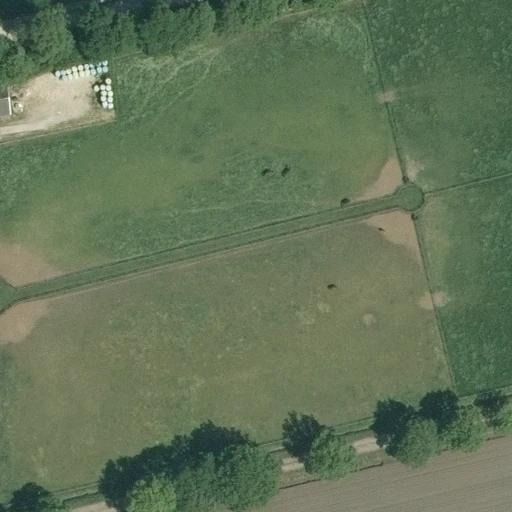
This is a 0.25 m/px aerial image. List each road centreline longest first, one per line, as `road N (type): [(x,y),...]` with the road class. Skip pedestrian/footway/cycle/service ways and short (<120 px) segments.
road 1 (track): [(89,511),(511,412)]
road 2 (unclassified): [(0,37),(170,0)]
